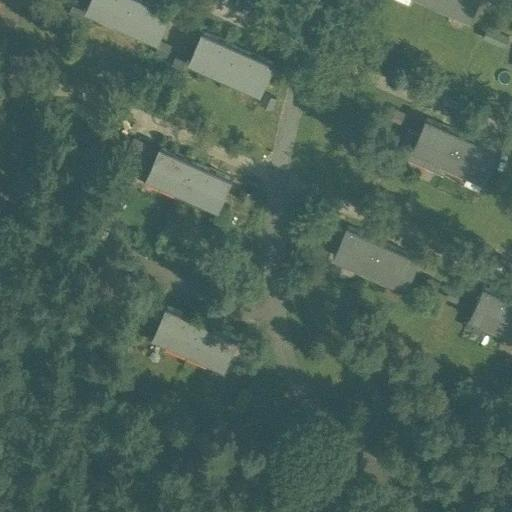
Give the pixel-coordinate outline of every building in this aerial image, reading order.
[(89,0),(85,10),(121,26),(132,0),(89,0)] [(148,0),(132,0),(121,26),(158,42),(172,10),(148,0)] [(434,0),(433,3),(469,19),(477,0),(434,0)] [(503,47),(508,36),(486,26),(481,37),(503,47)] [(189,61),(225,77),(238,46),(202,31),(189,61)] [(238,46),(225,77),(261,93),(274,62),(238,46)] [(408,130),(397,154),(444,175),(449,165),(448,164),(462,134),(425,118),(418,134),(408,130)] [(462,134),(448,164),(449,165),(469,174),(465,183),(479,190),(483,180),(484,180),(498,150),(462,134)] [(146,177),(182,193),(196,162),(160,146),(146,177)] [(196,162),(182,193),(218,209),(232,178),(196,162)] [(240,200),(258,208),(263,197),(245,189),(240,200)] [(94,224),(109,231),(119,209),(104,202),(94,224)] [(333,256),(369,272),(383,241),(347,225),(333,256)] [(383,241),(369,272),(405,288),(419,258),(383,241)] [(470,317),(466,327),(480,333),(485,323),(506,333),(511,318),(511,299),(483,286),(470,317)] [(153,335),(189,351),(202,320),(167,304),(153,335)] [(202,320),(189,351),(224,367),(238,336),(202,320)]
